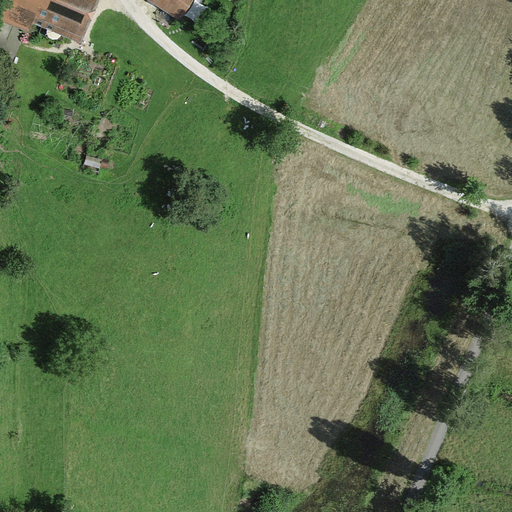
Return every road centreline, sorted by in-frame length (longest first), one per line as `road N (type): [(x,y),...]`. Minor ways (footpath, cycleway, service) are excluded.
road 1 (track): [(125,0),(150,29),(251,105),(405,175),(511,212)]
road 2 (track): [(406,511),(511,264)]
